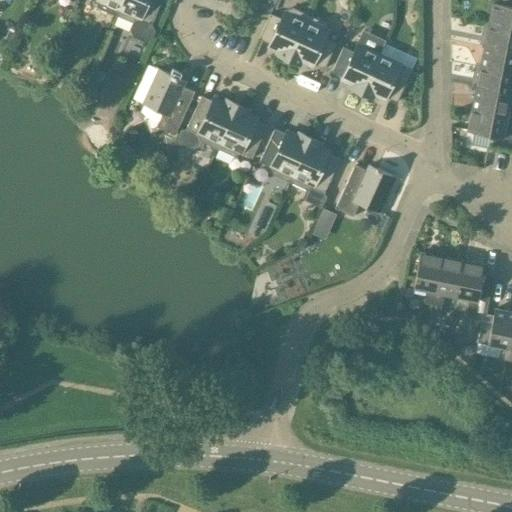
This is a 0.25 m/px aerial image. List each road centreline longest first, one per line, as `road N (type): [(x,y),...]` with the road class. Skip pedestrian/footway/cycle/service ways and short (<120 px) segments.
road 1 (residential): [(266,461),(300,318),(375,275),(427,163)]
road 2 (residential): [(427,163),(197,51),(184,31),(182,0)]
road 3 (tertiary): [(266,461),(140,455),(0,473)]
road 4 (tertiary): [(511,507),(266,461)]
road 5 (residential): [(427,163),(431,0)]
